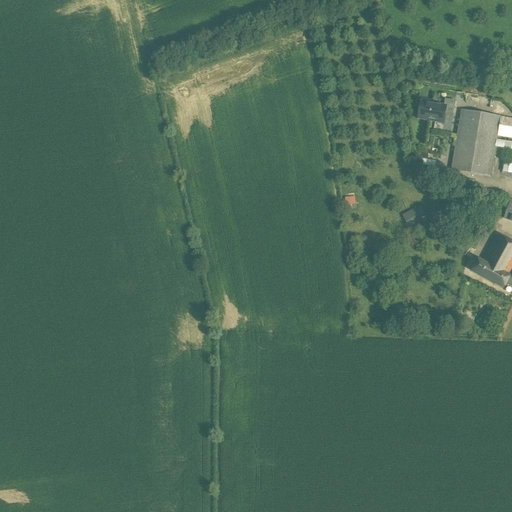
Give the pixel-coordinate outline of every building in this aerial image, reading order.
[(453,113),(455,101),(445,99),(444,104),(420,100),(417,120),(444,124),(446,112),(453,113)] [(501,137),(504,118),(500,118),(500,117),(461,111),(451,170),(490,176),(497,136),(501,137)] [(511,119),(504,118),(501,137),(511,138),(511,119)] [(511,160),(511,142),(504,141),(502,159),(511,160)] [(346,210),(353,209),(353,208),(356,208),(355,196),(345,197),(346,210)] [(511,222),(511,200),(510,200),(503,219),(511,222)] [(407,225),(425,215),(420,205),(402,215),(407,225)] [(511,242),(497,235),(483,261),(478,259),(472,271),(504,288),(506,284),(511,287),(511,242)]
